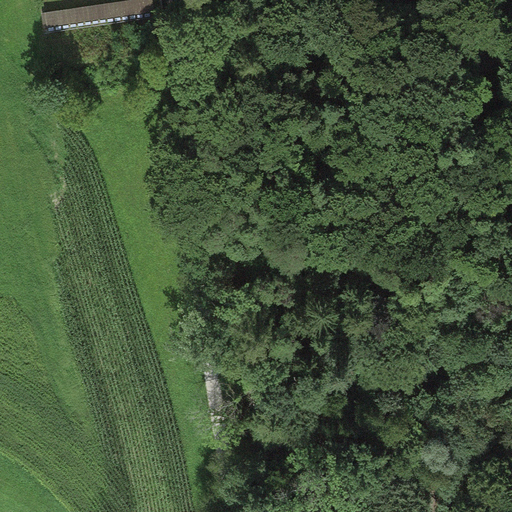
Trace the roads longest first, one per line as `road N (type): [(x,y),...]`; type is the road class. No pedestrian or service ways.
road 1 (track): [(172,0),(238,511)]
road 2 (track): [(186,96),(511,56)]
